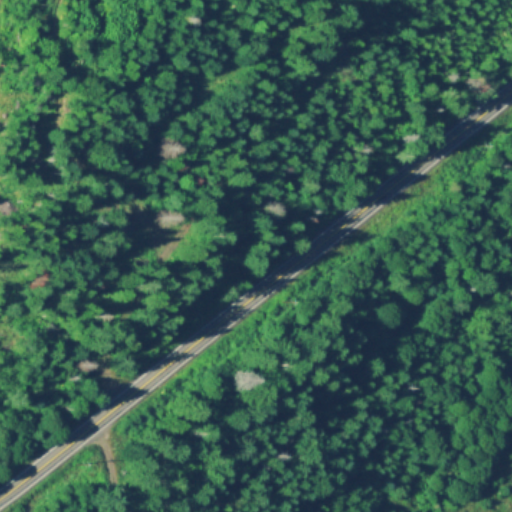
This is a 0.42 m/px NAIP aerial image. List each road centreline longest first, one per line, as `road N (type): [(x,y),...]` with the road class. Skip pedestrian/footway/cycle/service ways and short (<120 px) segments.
road 1 (secondary): [(0,496),(511,88)]
road 2 (track): [(66,0),(58,45),(64,145),(129,187),(146,215),(171,229),(294,106),(319,63),(328,0)]
